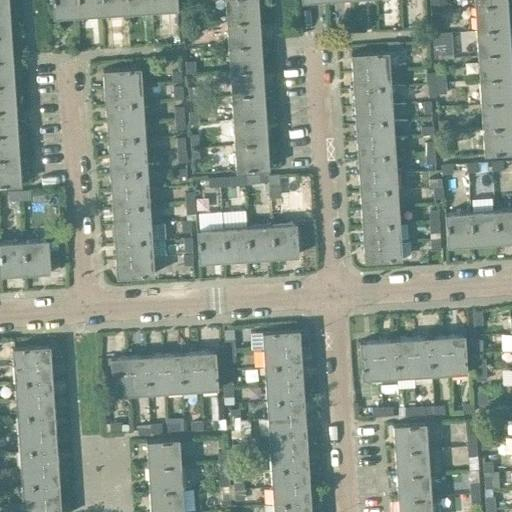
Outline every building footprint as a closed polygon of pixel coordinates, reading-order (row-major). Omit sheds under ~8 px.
[(7,0),(0,0),(0,11),(8,11),(7,0)] [(77,0),(51,0),(52,16),(79,15),(77,0)] [(102,0),(77,0),(79,15),(103,13),(102,0)] [(126,0),(102,0),(103,13),(128,11),(126,0)] [(150,0),(126,0),(128,11),(152,10),(150,0)] [(175,0),(150,0),(152,10),(176,8),(175,0)] [(256,0),(223,0),(225,22),(258,20),(256,0)] [(439,0),(430,0),(431,9),(439,8),(439,0)] [(506,4),(473,6),(475,30),(507,28),(506,4)] [(440,25),(439,8),(431,9),(432,25),(440,25)] [(8,11),(0,11),(0,36),(10,36),(8,11)] [(189,11),(181,11),(182,24),(190,24),(189,11)] [(258,20),(225,22),(227,46),(259,44),(258,20)] [(191,24),(182,25),(183,36),(192,35),(191,24)] [(507,28),(475,30),(476,55),(509,53),(507,28)] [(10,36),(0,36),(0,60),(11,60),(10,36)] [(398,42),(387,43),(388,51),(398,51),(398,42)] [(259,44),(227,46),(228,70),(261,68),(259,44)] [(442,47),(433,48),(434,58),(443,58),(442,47)] [(387,50),(350,53),(351,70),(388,68),(387,50)] [(509,53),(476,55),(478,80),(511,78),(509,53)] [(11,60),(0,60),(0,84),(13,84),(11,60)] [(194,62),(185,62),(185,73),(194,72),(194,62)] [(139,67),(102,69),(103,86),(140,84),(139,67)] [(261,68),(228,70),(230,95),(262,93),(261,68)] [(388,68),(351,70),(352,88),(389,86),(388,68)] [(171,71),(172,82),(181,81),(180,71),(171,71)] [(435,72),(435,83),(444,82),(444,71),(435,72)] [(435,83),(434,72),(425,73),(426,84),(426,83),(435,83)] [(511,101),(511,78),(478,80),(480,104),(511,101)] [(444,82),(435,83),(436,93),(445,93),(444,82)] [(435,96),(435,83),(426,83),(427,96),(435,96)] [(13,84),(0,84),(0,110),(15,110),(13,84)] [(140,84),(103,86),(104,103),(141,101),(140,84)] [(389,86),(352,88),(353,105),(390,102),(389,86)] [(188,87),(189,98),(198,98),(197,87),(188,87)] [(262,93),(230,95),(232,119),(264,117),(262,93)] [(423,113),(431,113),(430,100),(422,101),(423,113)] [(141,101),(104,103),(105,122),(142,119),(141,101)] [(511,101),(480,104),(481,128),(511,125),(511,101)] [(390,102),(353,105),(354,122),(391,119),(390,102)] [(173,107),(174,117),(183,117),(182,107),(173,107)] [(15,110),(0,110),(0,134),(16,133),(15,110)] [(197,111),(188,112),(189,122),(197,122),(197,111)] [(183,117),(174,117),(175,128),(184,127),(183,117)] [(264,117),(232,119),(233,144),(266,142),(264,117)] [(142,119),(105,122),(106,139),(143,137),(142,119)] [(391,119),(354,122),(355,138),(392,136),(391,119)] [(446,120),(437,120),(438,131),(447,130),(446,120)] [(511,125),(481,128),(483,153),(511,151),(511,125)] [(420,126),(420,134),(432,134),(432,126),(420,126)] [(16,133),(0,134),(0,158),(18,157),(16,133)] [(197,134),(189,134),(190,147),(198,147),(197,134)] [(392,136),(355,138),(356,156),(394,154),(392,136)] [(143,137),(106,139),(107,155),(145,153),(143,137)] [(176,150),(185,149),(184,137),(176,137),(176,150)] [(266,142),(233,144),(235,170),(267,168),(266,142)] [(424,142),(425,152),(434,152),(433,142),(424,142)] [(448,145),(439,146),(440,156),(449,156),(448,145)] [(198,148),(190,148),(191,161),(199,161),(198,148)] [(185,150),(176,151),(177,162),(186,161),(185,150)] [(434,152),(425,152),(425,163),(434,163),(434,152)] [(145,153),(107,155),(109,173),(146,170),(145,153)] [(394,154),(356,156),(358,175),(395,173),(394,154)] [(18,157),(0,158),(0,184),(19,183),(18,157)] [(509,160),(501,160),(490,161),(491,170),(509,169),(509,160)] [(476,162),(465,163),(466,171),(477,171),(476,162)] [(441,164),(441,170),(441,173),(452,172),(451,163),(441,164)] [(186,168),(177,169),(178,179),(186,179),(186,168)] [(146,170),(109,173),(110,189),(147,186),(146,170)] [(395,173),(358,175),(359,192),(396,190),(395,173)] [(278,174),(267,175),(268,184),(278,183),(278,177),(278,174)] [(258,175),(243,176),(243,184),(259,183),(258,175)] [(228,176),(218,177),(219,186),(229,185),(228,176)] [(218,177),(208,178),(208,187),(219,186),(218,177)] [(428,186),(441,186),(440,177),(428,178),(428,186)] [(147,186),(110,189),(111,206),(148,204),(147,186)] [(441,187),(432,188),(433,198),(442,197),(441,187)] [(18,190),(8,191),(9,200),(19,199),(18,190)] [(29,190),(18,190),(19,199),(29,199),(29,190)] [(396,190),(359,192),(360,208),(397,206),(396,190)] [(184,192),(184,201),(193,201),(193,191),(184,192)] [(193,201),(184,201),(185,213),(194,212),(193,201)] [(148,204),(111,206),(112,225),(149,222),(148,204)] [(397,206),(360,208),(361,225),(398,223),(397,206)] [(511,208),(494,209),(496,241),(511,240),(511,208)] [(494,209),(469,211),(471,243),(496,241),(494,209)] [(469,211),(444,213),(446,245),(471,243),(469,211)] [(189,220),(180,220),(181,231),(190,230),(189,220)] [(438,221),(429,221),(430,232),(438,232),(438,221)] [(149,222),(112,225),(113,242),(150,239),(149,222)] [(295,222),(270,224),(272,256),(297,254),(295,222)] [(398,223),(361,225),(362,243),(399,241),(398,223)] [(270,224),(246,225),(248,258),(272,256),(270,224)] [(246,225),(222,227),(224,259),(248,258),(246,225)] [(222,227),(196,229),(198,261),(224,259),(222,227)] [(190,237),(182,237),(182,248),(191,247),(190,237)] [(47,238),(21,240),(23,272),(49,271),(48,261),(47,238)] [(150,239),(113,242),(114,258),(151,256),(150,239)] [(439,239),(430,239),(430,250),(439,249),(439,239)] [(21,240),(0,241),(0,273),(23,272),(21,240)] [(399,241),(362,243),(363,260),(400,258),(399,241)] [(191,254),(183,254),(183,265),(192,264),(191,254)] [(151,256),(114,258),(115,276),(152,274),(151,256)] [(59,260),(48,261),(49,271),(60,270),(59,260)] [(481,311),(472,311),(473,324),(482,324),(481,311)] [(261,331),(262,348),(299,345),(298,328),(261,331)] [(463,334),(446,335),(448,372),(465,371),(463,334)] [(446,335),(428,336),(430,373),(448,372),(446,335)] [(428,336),(410,337),(412,374),(430,373),(428,336)] [(410,337),(393,338),(396,375),(412,374),(410,337)] [(393,338),(377,339),(380,376),(396,375),(393,338)] [(233,339),(224,340),(224,350),(233,349),(233,339)] [(361,378),(380,376),(377,339),(358,341),(361,378)] [(482,340),(474,341),(474,352),(483,352),(482,340)] [(11,347),(12,364),(50,361),(48,345),(11,347)] [(299,345),(262,348),(263,365),(300,362),(299,345)] [(233,349),(224,350),(225,361),(234,360),(233,349)] [(214,350),(197,351),(199,388),(216,387),(214,350)] [(197,351),(179,352),(182,389),(199,388),(197,351)] [(179,352),(162,353),(165,390),(182,389),(179,352)] [(162,353),(144,354),(147,392),(165,390),(162,353)] [(144,354),(127,355),(130,393),(147,392),(144,354)] [(112,394),(130,393),(127,355),(109,357),(112,394)] [(485,370),(484,358),(475,359),(476,370),(485,370)] [(50,361),(12,364),(13,381),(51,379),(50,361)] [(300,362),(263,365),(264,383),(301,380),(300,362)] [(485,370),(476,370),(476,380),(485,379),(485,370)] [(221,375),(222,385),(231,385),(230,375),(221,375)] [(51,379),(13,381),(15,397),(52,395),(51,379)] [(301,380),(264,383),(265,399),(302,397),(301,380)] [(231,385),(222,385),(223,396),(232,396),(231,385)] [(486,392),(477,392),(477,403),(486,403),(486,392)] [(52,395),(15,397),(16,415),(53,413),(52,395)] [(302,397),(265,399),(266,417),(303,414),(302,397)] [(473,412),(472,403),(462,404),(462,412),(473,412)] [(487,412),(487,404),(478,404),(478,412),(487,412)] [(433,414),(432,405),(414,407),(415,415),(433,414)] [(443,414),(443,405),(432,405),(433,414),(443,414)] [(371,407),(372,416),(382,415),(382,406),(371,407)] [(392,406),(382,406),(382,415),(392,415),(392,406)] [(404,416),(415,415),(414,407),(404,407),(404,416)] [(238,409),(229,409),(230,419),(239,419),(238,409)] [(53,413),(16,415),(17,433),(54,430),(53,413)] [(303,414),(266,417),(268,435),(305,433),(303,414)] [(213,420),(213,429),(224,428),(223,419),(213,420)] [(239,419),(230,419),(231,430),(239,430),(239,419)] [(202,430),(201,421),(191,421),(191,430),(202,430)] [(109,422),(110,431),(120,430),(120,422),(109,422)] [(149,423),(150,433),(161,432),(161,422),(149,423)] [(167,432),(178,431),(177,422),(167,423),(167,432)] [(392,424),(393,450),(426,447),(424,422),(392,424)] [(149,433),(148,424),(137,425),(138,434),(149,433)] [(489,427),(480,427),(480,438),(489,437),(489,427)] [(54,430),(17,433),(18,449),(55,447),(54,430)] [(305,433),(268,435),(269,452),(306,450),(305,433)] [(466,435),(466,445),(475,444),(475,434),(466,435)] [(489,437),(480,438),(481,448),(490,448),(489,437)] [(145,440),(147,465),(179,463),(177,438),(145,440)] [(231,444),(232,455),(241,454),(240,444),(231,444)] [(475,444),(466,445),(467,455),(476,455),(475,444)] [(55,447),(18,449),(19,466),(56,464),(55,447)] [(426,447),(393,450),(395,473),(427,471),(426,447)] [(227,461),(226,450),(217,451),(218,461),(227,461)] [(306,450),(269,452),(270,469),(307,467),(306,450)] [(241,454),(232,455),(232,465),(241,465),(241,454)] [(491,461),(482,461),(483,472),(491,471),(491,461)] [(179,463),(147,465),(148,490),(181,487),(179,463)] [(56,464),(19,466),(20,485),(58,482),(56,464)] [(307,467),(270,469),(271,486),(308,484),(307,467)] [(427,471),(395,473),(397,497),(429,495),(427,471)] [(228,485),(227,474),(218,475),(219,485),(228,485)] [(491,476),(483,476),(484,489),(491,488),(491,476)] [(233,478),(233,489),(242,488),(242,478),(233,478)] [(58,482),(20,485),(22,501),(59,499),(58,482)] [(469,482),(469,492),(478,491),(478,482),(469,482)] [(308,484),(271,486),(272,504),(309,501),(308,484)] [(181,487),(148,490),(149,511),(179,511),(182,511),(181,487)] [(242,488),(233,489),(234,499),(243,499),(242,488)] [(478,491),(469,492),(470,503),(479,502),(478,491)] [(430,511),(429,495),(397,497),(397,511),(430,511)] [(484,497),(485,506),(494,506),(493,496),(484,497)] [(59,511),(59,499),(22,501),(22,511),(59,511)] [(229,509),(229,506),(229,499),(220,499),(221,510),(229,509)] [(309,511),(309,501),(272,504),(272,511),(309,511)]
